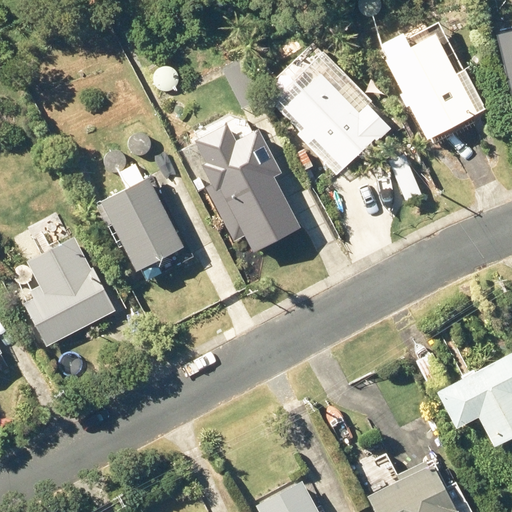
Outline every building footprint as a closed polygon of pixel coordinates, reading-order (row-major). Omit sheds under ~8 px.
[(121,0),(109,6),(117,24),(133,16),(125,0),(121,0)] [(511,31),(492,36),(509,112),(511,111),(511,31)] [(381,63),(399,95),(396,97),(402,108),(404,106),(423,141),(480,110),(459,71),(451,75),(429,37),(405,50),(397,36),(377,47),(384,61),(381,63)] [(241,58),(222,68),(243,108),(262,99),(241,58)] [(171,60),(149,71),(162,97),(184,86),(171,60)] [(297,133),(294,136),(333,175),(371,138),(374,142),(387,130),(362,104),(365,101),(327,63),(304,86),(300,83),(291,91),(295,95),(277,112),(297,133)] [(223,75),(198,88),(205,102),(230,89),(223,75)] [(72,98),(53,106),(59,120),(77,113),(72,98)] [(189,144),(201,165),(196,167),(211,193),(216,191),(243,238),(246,236),(249,241),(265,231),(262,226),(274,219),(255,185),(276,173),(253,132),(232,144),(221,125),(189,144)] [(143,126),(125,135),(135,156),(153,147),(143,126)] [(301,150),(291,155),(299,172),(309,167),(301,150)] [(98,205),(92,208),(102,228),(107,225),(132,273),(179,248),(143,179),(97,203),(98,205)] [(32,299),(21,305),(43,347),(111,312),(89,269),(81,274),(73,258),(37,277),(41,286),(28,292),(32,299)] [(430,354),(413,362),(430,395),(434,394),(452,430),(474,418),(490,449),(511,437),(511,352),(471,374),(470,371),(457,378),(459,380),(447,387),(430,354)] [(365,498),(371,511),(450,511),(428,467),(424,469),(421,464),(394,477),(397,482),(365,498)] [(252,506),(255,511),(313,511),(297,482),(252,506)]
